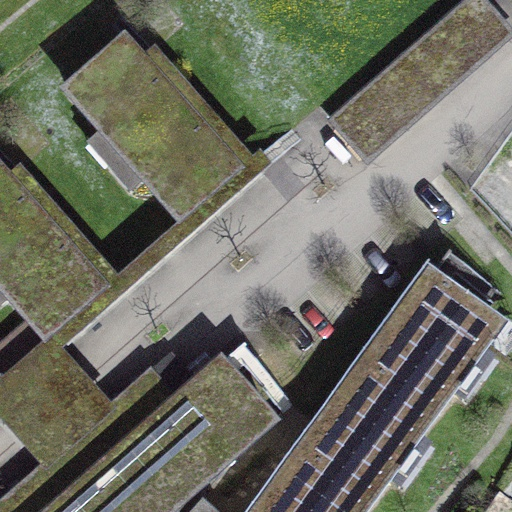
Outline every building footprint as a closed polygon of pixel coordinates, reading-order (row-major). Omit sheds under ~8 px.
[(510,36),(478,0),(475,0),(334,123),(368,162),(510,36)] [(124,44),(68,92),(182,222),(238,173),(124,44)] [(0,286),(47,341),(103,292),(0,174),(0,286)] [(431,278),(259,511),(362,511),(498,327),(431,278)] [(0,511),(171,511),(190,496),(271,424),(221,366),(180,403),(151,370),(0,502),(0,511)] [(207,511),(190,496),(171,511),(207,511)]
